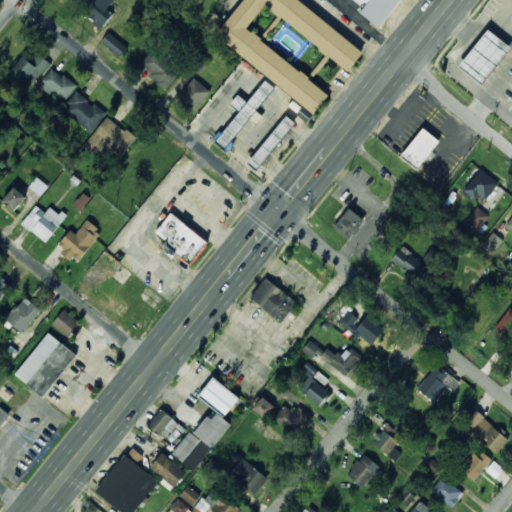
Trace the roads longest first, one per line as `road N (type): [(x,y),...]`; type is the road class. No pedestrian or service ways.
road 1 (primary): [(36,511),(451,0)]
road 2 (tertiary): [(511,401),(20,0)]
road 3 (residential): [(276,511),(423,329)]
road 4 (residential): [(156,365),(0,238)]
road 5 (residential): [(511,149),(403,60)]
